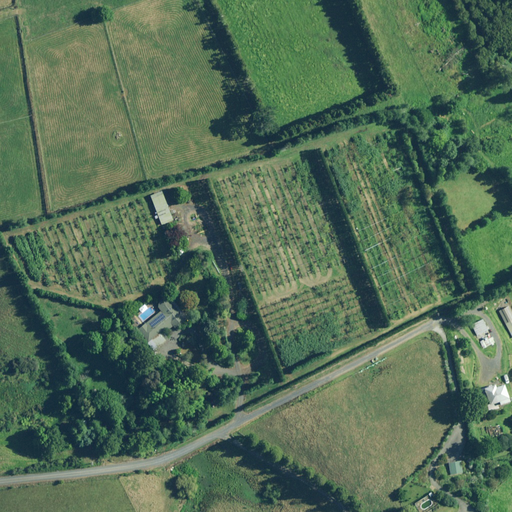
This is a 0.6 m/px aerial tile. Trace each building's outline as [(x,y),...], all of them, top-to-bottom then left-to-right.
[(156,219),(159,218),(161,224),(163,230),(169,228),(167,222),(172,220),(161,191),(150,195),(157,214),(154,216),(156,219)] [(186,320),(173,302),(137,328),(153,350),(166,341),(160,334),(172,325),(175,328),(186,320)] [(511,312),(508,305),(499,310),(511,336),(511,312)] [(488,330),(483,319),(471,325),(477,335),(488,330)] [(495,342),(492,336),(480,342),(483,348),(495,342)] [(509,401),(503,384),(484,390),(489,405),(499,401),(500,405),(509,401)] [(462,472),(460,461),(448,463),(450,475),(462,472)]
